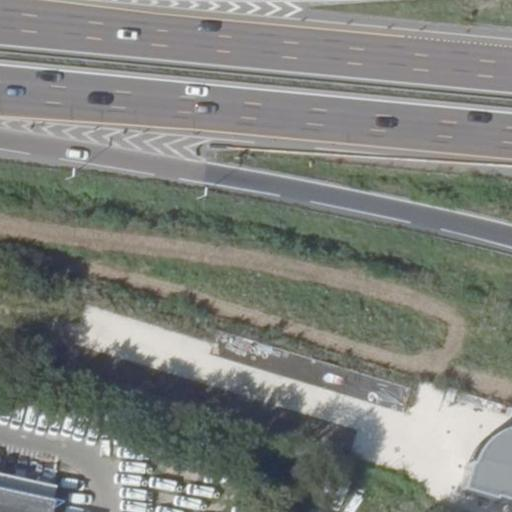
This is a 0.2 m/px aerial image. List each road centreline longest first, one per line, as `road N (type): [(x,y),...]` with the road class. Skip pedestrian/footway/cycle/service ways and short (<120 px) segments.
road 1 (motorway): [(0,145),(328,195),(511,238)]
road 2 (motorway): [(511,67),(0,18)]
road 3 (motorway): [(0,93),(511,141)]
